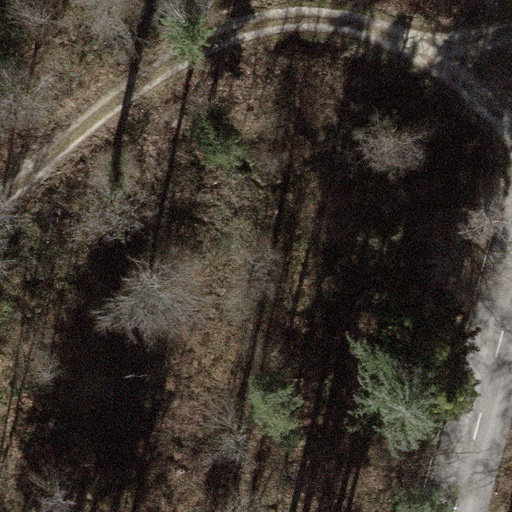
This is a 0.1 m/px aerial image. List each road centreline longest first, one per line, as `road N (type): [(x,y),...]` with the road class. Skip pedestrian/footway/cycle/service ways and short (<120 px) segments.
road 1 (track): [(0,196),(214,31),(316,19),(382,26),(473,69),(511,110)]
road 2 (tertiary): [(462,511),(511,336)]
